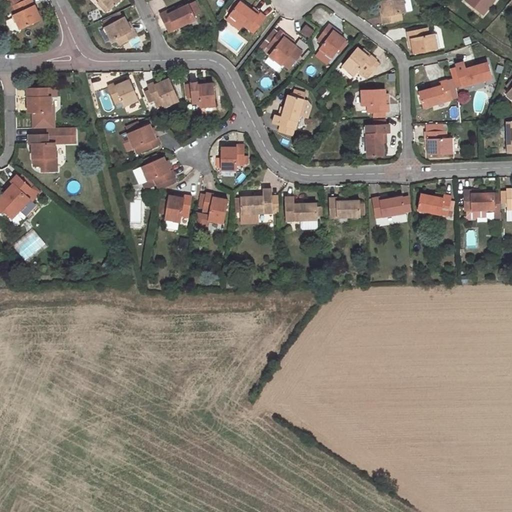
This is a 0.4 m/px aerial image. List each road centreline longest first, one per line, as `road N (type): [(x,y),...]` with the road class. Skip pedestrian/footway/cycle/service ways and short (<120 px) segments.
road 1 (residential): [(324,0),(403,64),(408,172)]
road 2 (residential): [(247,114),(286,171),(408,172)]
